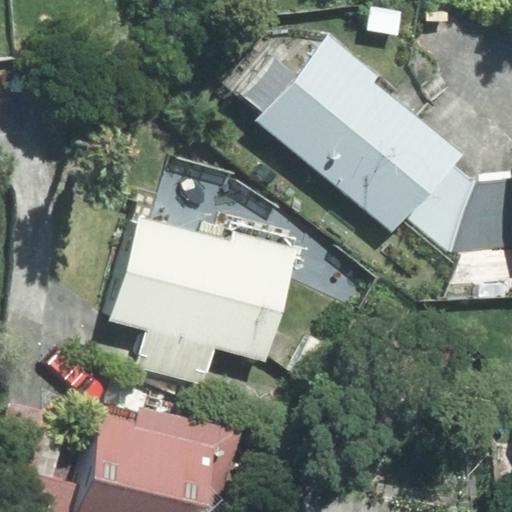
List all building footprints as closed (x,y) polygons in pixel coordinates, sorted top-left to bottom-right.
[(451,250),(474,176),(447,153),(458,140),(370,68),(373,65),(322,24),(251,110),(389,223),(400,210),(450,251),(451,250)] [(511,173),(474,176),(451,250),(511,243),(511,173)] [(221,232),(128,207),(100,313),(137,324),(126,364),(194,383),(204,341),(255,354),(286,241),(223,223),(221,232)] [(317,383),(335,345),(303,328),(284,368),(317,383)] [(0,465),(29,473),(46,404),(4,393),(0,410),(0,465)] [(234,511),(236,506),(196,497),(211,430),(89,401),(62,511),(234,511)] [(296,511),(332,511),(304,497),(296,511)]
